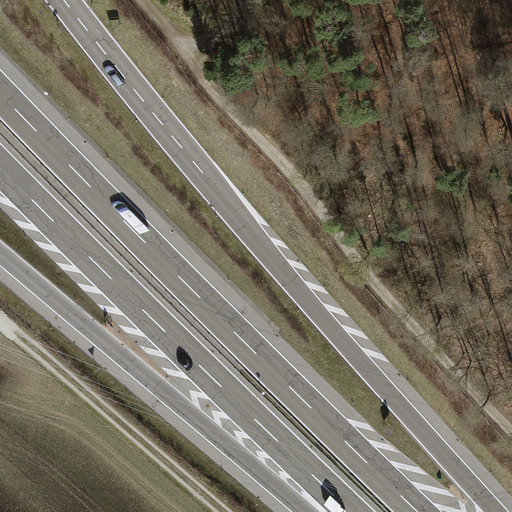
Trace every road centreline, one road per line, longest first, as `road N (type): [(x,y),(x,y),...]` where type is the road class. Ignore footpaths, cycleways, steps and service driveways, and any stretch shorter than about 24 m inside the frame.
road 1 (motorway): [(497,511),(342,344),(65,0)]
road 2 (motorway): [(417,511),(0,91)]
road 3 (motorway): [(0,166),(351,511)]
road 4 (track): [(210,82),(511,418)]
road 5 (motorway): [(0,255),(322,511)]
road 6 (track): [(0,322),(222,511)]
